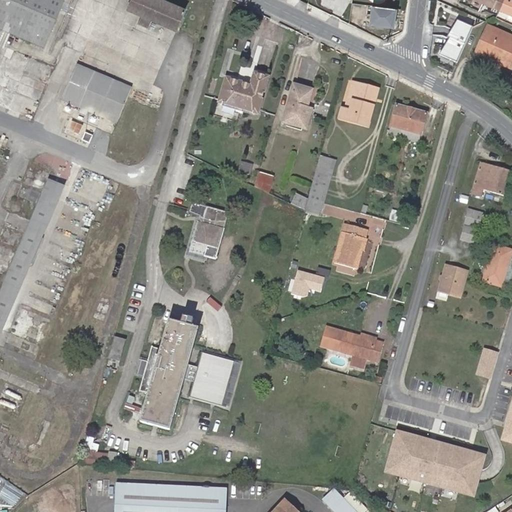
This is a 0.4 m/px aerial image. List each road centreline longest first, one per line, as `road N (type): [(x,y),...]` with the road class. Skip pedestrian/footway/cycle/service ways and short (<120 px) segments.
road 1 (tertiary): [(263,0),(400,65)]
road 2 (tertiary): [(400,65),(476,104),(511,134)]
